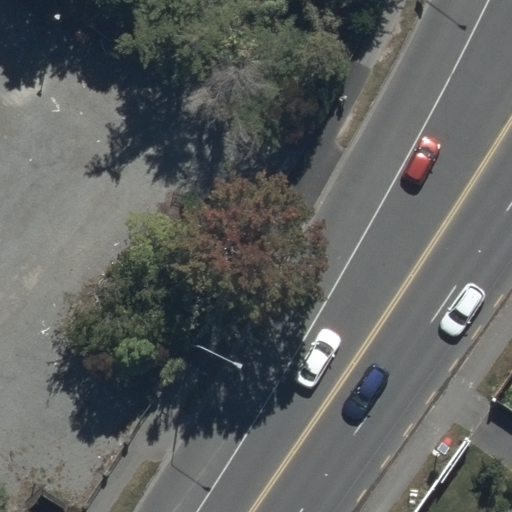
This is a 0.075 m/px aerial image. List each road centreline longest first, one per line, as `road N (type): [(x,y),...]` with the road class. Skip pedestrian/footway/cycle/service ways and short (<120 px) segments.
road 1 (secondary): [(307,432),(511,31)]
road 2 (secondary): [(511,171),(307,432)]
